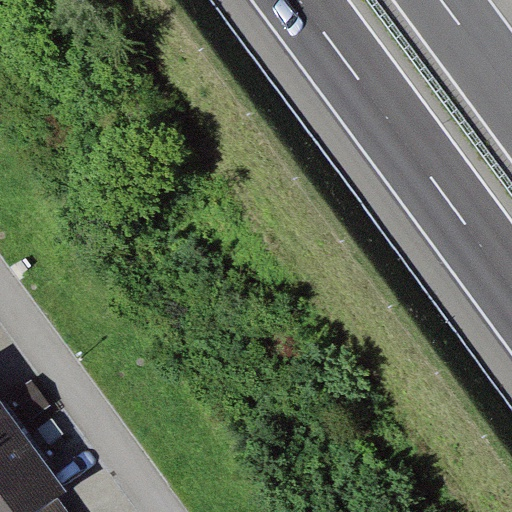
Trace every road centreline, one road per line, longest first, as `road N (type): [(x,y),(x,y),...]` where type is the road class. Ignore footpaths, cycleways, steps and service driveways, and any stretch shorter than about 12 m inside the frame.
road 1 (motorway): [(296,0),(511,288)]
road 2 (residential): [(0,277),(168,511)]
